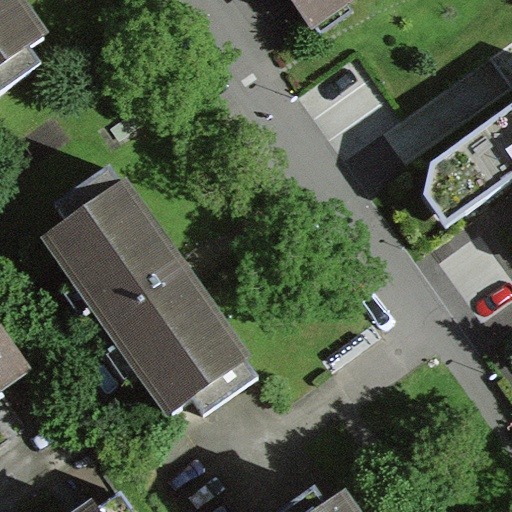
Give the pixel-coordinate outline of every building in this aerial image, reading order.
[(5,0),(0,0),(0,61),(33,38),(5,0)] [(284,0),(304,28),(343,0),(284,0)] [(511,107),(438,161),(432,178),(455,210),(511,169),(511,107)] [(110,183),(37,235),(163,413),(237,361),(110,183)] [(0,329),(0,389),(28,370),(0,329)] [(134,511),(120,491),(98,507),(91,498),(70,511),(134,511)] [(306,511),(342,511),(330,495),(306,511)]
